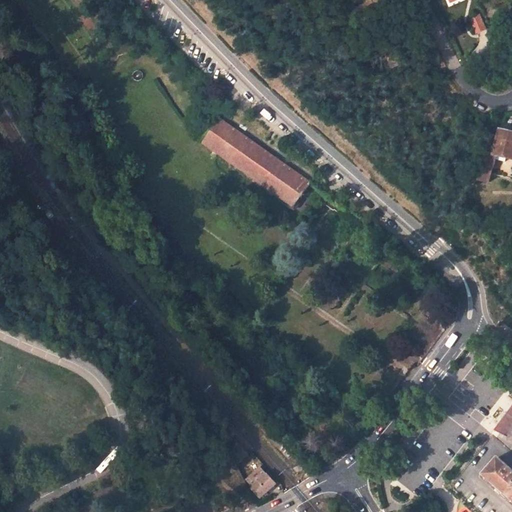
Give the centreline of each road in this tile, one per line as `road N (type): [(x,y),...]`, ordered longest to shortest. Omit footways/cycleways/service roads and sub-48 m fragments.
road 1 (tertiary): [(468,322),(471,303),(455,266),(267,100),(169,0)]
road 2 (tertiary): [(352,464),(468,322)]
road 3 (residential): [(511,102),(479,99),(461,80),(419,0)]
